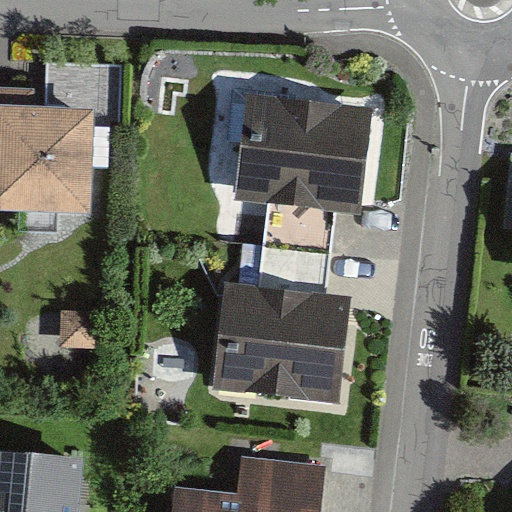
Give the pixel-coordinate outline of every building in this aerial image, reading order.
[(66,109),(65,120),(94,121),(122,122),(124,70),(49,67),(48,109),(66,109)] [(35,99),(0,97),(0,221),(91,225),(94,121),(65,120),(35,120),(35,99)] [(362,222),(378,114),(257,97),(242,205),(362,222)] [(359,306),(232,294),(221,399),(348,412),(359,306)] [(97,323),(67,322),(67,356),(97,357),(97,323)] [(89,511),(93,467),(0,458),(0,511),(89,511)] [(243,504),(186,499),(185,511),(326,511),(330,480),(245,473),(243,504)]
